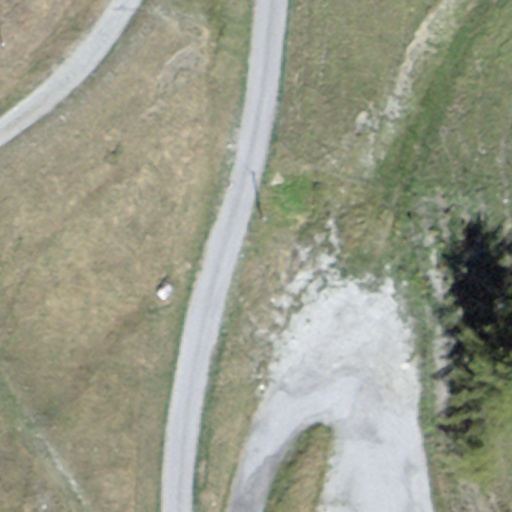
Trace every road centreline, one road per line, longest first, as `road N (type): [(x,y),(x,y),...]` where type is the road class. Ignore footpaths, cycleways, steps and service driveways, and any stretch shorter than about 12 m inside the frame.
road 1 (track): [(278,0),(182,449),(180,511)]
road 2 (track): [(128,0),(48,98),(0,131)]
